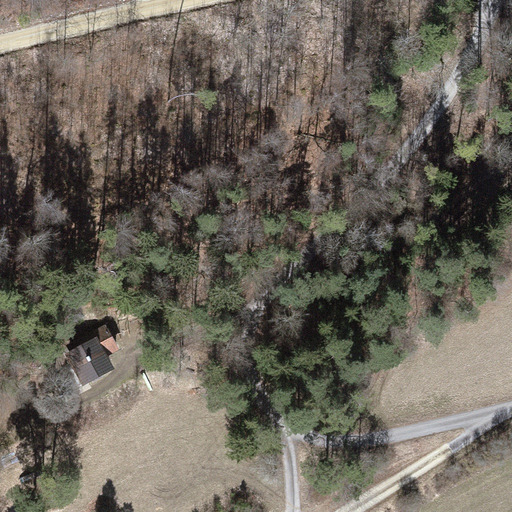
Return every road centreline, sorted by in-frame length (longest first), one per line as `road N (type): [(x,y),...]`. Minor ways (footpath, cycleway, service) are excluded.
road 1 (residential): [(497,0),(447,101),(363,204),(259,304),(248,341),(265,406),(303,432),(364,439),(511,410)]
road 2 (track): [(194,0),(0,43)]
road 3 (track): [(357,511),(511,411)]
